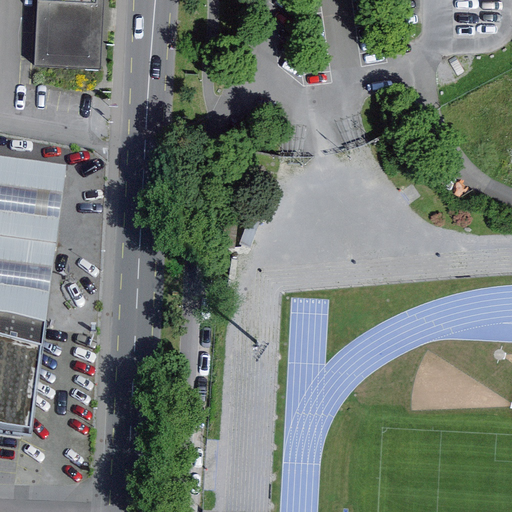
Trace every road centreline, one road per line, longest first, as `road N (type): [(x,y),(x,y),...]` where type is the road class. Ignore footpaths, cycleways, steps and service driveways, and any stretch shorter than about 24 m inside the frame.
road 1 (primary): [(144,147),(126,504)]
road 2 (primary): [(152,0),(144,147)]
road 3 (residential): [(144,147),(0,124)]
road 4 (unknown): [(15,0),(10,126)]
road 5 (unclassified): [(126,504),(0,499)]
